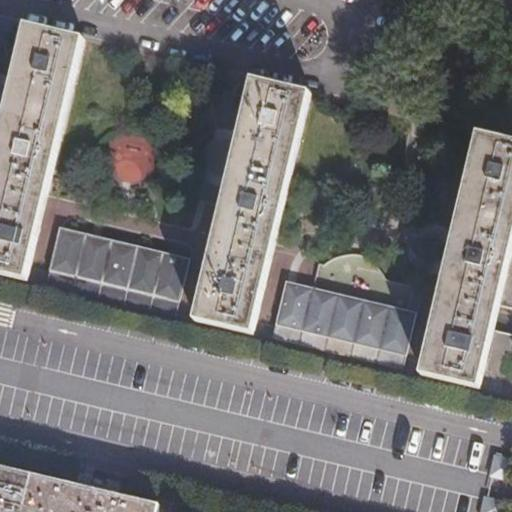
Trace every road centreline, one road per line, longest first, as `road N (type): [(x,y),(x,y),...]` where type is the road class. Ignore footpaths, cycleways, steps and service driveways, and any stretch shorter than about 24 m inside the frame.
road 1 (unclassified): [(511,439),(0,317)]
road 2 (unclassified): [(0,425),(365,511)]
